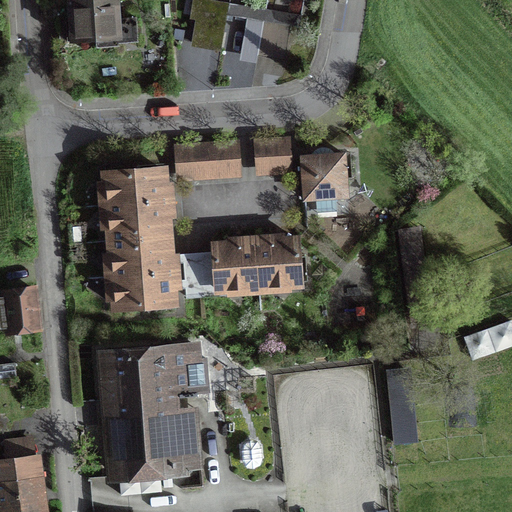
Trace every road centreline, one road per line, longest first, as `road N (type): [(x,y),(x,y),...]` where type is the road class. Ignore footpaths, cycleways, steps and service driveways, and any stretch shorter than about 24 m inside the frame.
road 1 (residential): [(351,0),(339,67),(309,105),(41,135)]
road 2 (residential): [(41,135),(60,350)]
road 3 (unclassified): [(76,511),(60,350)]
road 4 (residential): [(28,0),(41,135)]
